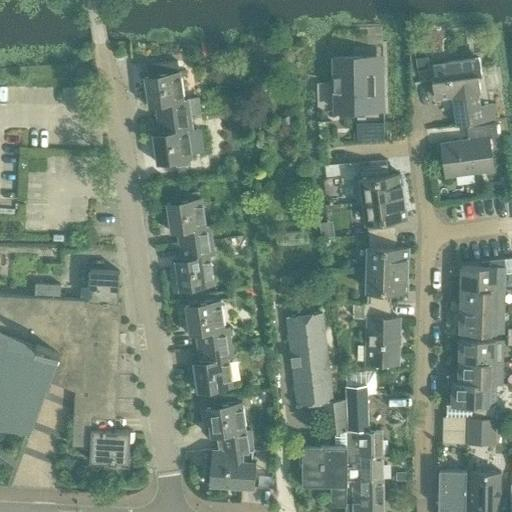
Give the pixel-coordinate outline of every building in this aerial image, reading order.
[(283,51),(279,55),(280,61),(284,64),(290,64),(293,59),(293,54),(288,50),(283,51)] [(333,58),(334,111),(374,110),(374,104),(384,104),(383,73),(373,73),(373,57),(333,58)] [(427,57),(416,59),(417,70),(428,69),(427,57)] [(455,125),(454,125),(455,127),(494,121),(492,105),(480,107),(478,94),(480,94),(478,76),(481,75),(478,58),(432,65),(434,79),(431,80),(434,99),(451,97),(455,125)] [(153,75),(144,76),(148,106),(155,105),(157,119),(190,114),(200,112),(198,97),(184,99),(180,71),(178,71),(177,61),(151,65),(153,75)] [(190,114),(157,119),(159,133),(152,133),(156,163),(176,161),(176,166),(190,164),(189,158),(192,158),(188,130),(192,129),(190,114)] [(441,144),(446,176),(492,170),(488,138),(497,137),(496,124),(466,128),(468,140),(441,144)] [(354,180),(357,202),(403,196),(400,174),(388,175),(387,163),(359,167),(361,179),(354,180)] [(326,180),(323,180),(325,198),(328,198),(342,196),(340,178),(326,180)] [(290,191),(287,193),(287,197),(290,199),(294,198),(295,194),(294,191),(290,191)] [(177,231),(178,244),(212,239),(211,225),(205,226),(201,197),(199,197),(198,192),(184,194),(184,200),(166,202),(170,232),(177,231)] [(367,223),(368,235),(396,233),(394,219),(406,217),(403,196),(357,202),(358,203),(363,202),(366,223),(367,223)] [(367,247),(366,269),(407,270),(408,248),(396,247),(396,233),(368,235),(368,247),(367,247)] [(212,239),(178,244),(180,259),(174,260),(178,289),(213,284),(210,255),(215,255),(212,239)] [(461,266),(460,288),(504,290),(505,273),(511,271),(511,258),(510,259),(504,259),(480,262),(480,266),(461,266)] [(89,461),(112,462),(112,460),(114,460),(114,459),(128,460),(128,463),(129,463),(132,431),(116,431),(122,300),(119,300),(121,271),(91,269),(90,298),(61,297),(62,284),(37,283),(37,295),(0,293),(0,427),(30,429),(50,373),(74,383),(72,445),(90,446),(89,461)] [(366,303),(391,304),(391,291),(406,292),(407,270),(366,269),(366,291),(366,303)] [(450,310),(460,310),(504,311),(504,290),(460,288),(460,302),(456,302),(456,299),(450,299),(450,310)] [(195,334),(197,347),(231,342),(229,327),(223,327),(219,299),(184,304),(188,335),(195,334)] [(362,315),(362,318),(367,318),(366,363),(398,364),(399,318),(390,317),(391,304),(366,303),(363,303),(362,315)] [(504,311),(460,310),(459,333),(503,334),(504,311)] [(288,316),(298,405),(324,402),(328,434),(346,432),(343,400),(335,401),(323,312),(288,316)] [(459,339),(458,361),(502,362),(503,339),(459,339)] [(231,342),(197,347),(199,361),(192,362),(196,392),(232,387),(228,357),(233,356),(231,342)] [(448,374),(448,382),(452,382),(496,384),(496,385),(502,385),(502,362),(458,361),(458,376),(454,376),(454,374),(448,374)] [(365,373),(346,374),(348,431),(352,430),(352,456),(382,457),(382,431),(368,431),(366,394),(375,394),(374,372),(365,373)] [(447,405),(447,416),(471,417),(474,417),(495,417),(496,385),(496,384),(452,382),(451,405),(447,405)] [(211,449),(211,451),(238,452),(254,450),(251,429),(246,430),(241,401),(206,407),(209,436),(217,435),(219,449),(211,449)] [(467,443),(467,417),(442,417),(442,443),(467,443)] [(467,417),(467,443),(494,444),(495,418),(467,417)] [(334,446),(302,446),(303,485),(331,485),(330,506),(345,506),(346,506),(347,506),(346,446),(346,432),(334,434),(334,446)] [(238,452),(211,451),(210,468),(205,468),(204,481),(210,481),(209,485),(253,488),(255,461),(252,461),(252,452),(254,451),(254,450),(238,452)] [(382,457),(352,456),(352,480),(382,481),(382,457)] [(438,502),(437,511),(465,511),(466,470),(439,469),(438,502)] [(499,511),(500,471),(470,471),(469,511),(499,511)] [(412,472),(400,472),(401,480),(413,480),(412,472)] [(382,511),(382,481),(352,480),(352,511),(382,511)]
